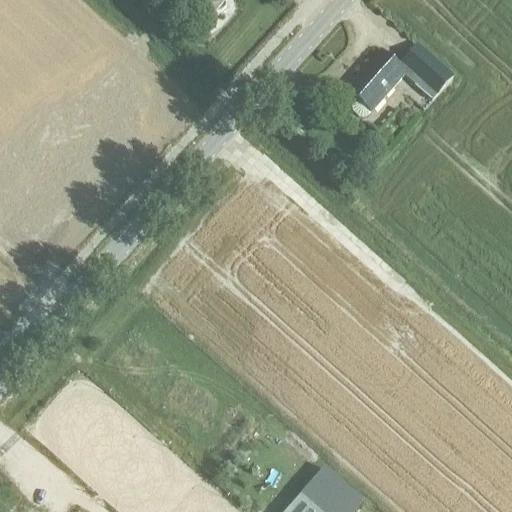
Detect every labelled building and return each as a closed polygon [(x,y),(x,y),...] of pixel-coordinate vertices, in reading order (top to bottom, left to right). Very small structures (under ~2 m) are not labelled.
[(169,0),(204,32),(217,17),(222,17),(226,12),(225,8),(228,5),(222,0),(169,0)] [(382,56),(381,57),(405,78),(433,103),(454,80),(419,49),(400,71),(382,56)] [(372,115),(405,78),(381,57),(349,93),(372,115)] [(233,473),(237,465),(229,460),(224,469),(233,473)] [(325,468),(301,496),(319,511),(356,511),(365,503),(325,468)] [(316,511),(302,498),(289,511),(316,511)]
